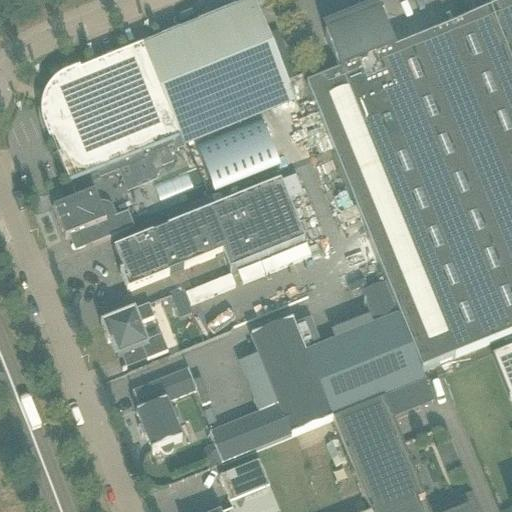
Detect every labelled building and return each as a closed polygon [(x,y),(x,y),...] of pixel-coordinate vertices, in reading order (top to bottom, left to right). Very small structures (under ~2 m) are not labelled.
[(183,151),(295,105),(254,3),(80,73),(79,71),(76,73),(77,75),(68,78),(60,83),(54,88),(48,96),(45,104),(43,113),(44,122),(46,130),(50,139),(47,140),(49,143),(51,143),(68,186),(179,141),(183,151)] [(385,285),(421,374),(454,361),(511,337),(511,5),(471,22),(394,53),(379,17),(325,40),(339,75),(305,89),(330,150),(380,273),(385,285)] [(261,124),(196,150),(215,196),(279,170),(261,124)] [(165,147),(97,175),(99,180),(117,173),(126,195),(155,183),(161,170),(173,165),(167,150),(165,147)] [(280,185),(113,253),(122,275),(119,276),(127,295),(221,256),(229,275),(304,244),(288,204),(303,198),(295,179),(280,185)] [(56,222),(57,222),(65,242),(86,234),(92,248),(134,232),(128,216),(115,221),(112,214),(109,210),(104,208),(99,208),(94,196),(64,208),(63,207),(62,207),(62,209),(54,212),(57,221),(56,221),(56,222)] [(240,460),(333,423),(384,402),(425,385),(421,374),(385,285),(361,296),(373,328),(305,356),(300,341),(292,323),(251,339),(279,409),(209,438),(221,468),(240,460)] [(100,327),(100,328),(107,346),(110,345),(117,361),(142,351),(147,364),(168,355),(161,338),(147,344),(140,327),(154,321),(149,308),(100,327)] [(511,350),(492,358),(509,400),(511,407),(511,436),(511,350)] [(160,452),(161,453),(163,455),(165,456),(167,456),(169,455),(170,454),(172,453),(172,451),(172,449),(172,447),(181,443),(173,424),(175,423),(176,422),(177,420),(177,418),(177,416),(176,414),(174,413),(172,412),(170,412),(168,412),(165,405),(196,393),(188,374),(132,396),(138,410),(138,411),(139,411),(141,414),(136,416),(152,455),(160,452)] [(424,501),(417,482),(384,402),(333,423),(368,511),(420,511),(417,504),(424,501)] [(337,443),(326,448),(335,470),(346,466),(337,443)] [(451,447),(437,453),(440,461),(455,455),(451,447)] [(276,511),(258,466),(219,482),(231,511),(276,511)] [(478,511),(472,496),(445,507),(447,511),(478,511)]
